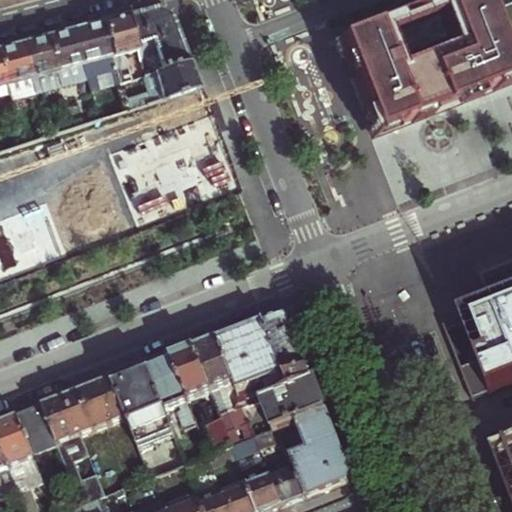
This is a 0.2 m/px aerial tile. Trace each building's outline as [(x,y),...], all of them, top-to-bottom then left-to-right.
[(511,72),(509,66),(483,0),(442,0),(460,47),(392,75),(374,27),(355,34),(337,42),(365,115),(374,137),(389,131),(511,83),(511,72)] [(143,14),(129,17),(137,46),(153,42),(165,72),(190,64),(172,15),(159,10),(143,14)] [(116,21),(104,24),(117,74),(117,75),(129,72),(126,60),(124,57),(138,53),(137,46),(129,17),(116,21)] [(117,74),(104,24),(94,27),(76,31),(85,66),(96,63),(100,78),(117,74)] [(85,66),(76,31),(49,39),(58,73),(85,66)] [(37,42),(23,46),(31,80),(58,73),(49,39),(37,42)] [(14,48),(0,51),(0,61),(9,96),(11,100),(35,93),(31,80),(23,46),(14,48)] [(0,98),(9,96),(0,61),(0,98)] [(100,78),(96,63),(85,66),(89,81),(100,78)] [(125,102),(127,113),(162,102),(200,90),(195,75),(190,64),(165,72),(143,79),(148,94),(125,102)] [(206,106),(200,90),(162,102),(169,120),(206,106)] [(239,192),(211,118),(110,157),(139,231),(239,192)] [(0,284),(68,258),(47,205),(0,223),(0,284)] [(463,329),(446,336),(474,407),(493,399),(493,400),(511,392),(511,305),(462,326),(463,329)] [(291,322),(283,318),(279,319),(265,325),(285,377),(291,393),(315,383),(291,322)] [(285,377),(265,325),(246,332),(219,343),(236,386),(239,395),(285,377)] [(211,345),(196,351),(213,395),(221,417),(227,415),(230,413),(222,392),(236,386),(219,343),(211,345)] [(187,355),(173,360),(189,404),(201,400),(213,395),(196,351),(187,355)] [(163,364),(148,370),(165,414),(180,408),(181,413),(178,414),(185,433),(198,428),(189,404),(173,360),(163,364)] [(113,384),(128,421),(151,481),(155,480),(187,468),(181,453),(165,414),(148,370),(120,381),(113,384)] [(285,377),(239,395),(240,398),(235,411),(236,414),(246,411),(254,407),(267,402),(291,393),(285,377)] [(321,398),(315,383),(291,393),(267,402),(279,432),(280,431),(297,425),(327,413),(321,398)] [(68,402),(82,439),(128,421),(113,384),(97,390),(68,402)] [(82,439),(68,402),(57,405),(45,410),(60,448),(82,439)] [(279,432),(267,402),(254,407),(266,437),(279,432)] [(60,448),(45,410),(35,414),(20,420),(34,459),(45,456),(60,450),(60,448)] [(230,439),(234,449),(257,440),(253,430),(246,411),(236,414),(244,433),(230,439)] [(327,413),(297,425),(302,438),(332,427),(327,413)] [(230,423),(227,415),(221,417),(224,425),(230,423)] [(9,424),(0,427),(0,447),(18,493),(26,511),(35,511),(27,492),(45,485),(40,475),(34,459),(20,420),(9,424)] [(215,447),(219,455),(233,450),(234,449),(230,439),(224,426),(209,432),(215,447)] [(332,427),(302,438),(307,452),(291,459),(295,471),(307,500),(347,484),(351,475),(342,453),(332,427)] [(257,440),(261,452),(285,443),(280,431),(279,432),(266,437),(257,440)] [(261,452),(257,440),(234,449),(233,450),(237,462),(262,453),(261,452)] [(26,511),(18,493),(0,447),(0,490),(5,489),(14,511),(26,511)] [(194,448),(181,453),(187,468),(200,462),(194,448)] [(45,456),(34,459),(40,475),(45,485),(55,481),(45,456)] [(511,457),(497,463),(511,502),(511,457)] [(200,462),(187,468),(191,480),(214,471),(209,459),(200,462)] [(243,477),(248,490),(256,511),(275,511),(283,509),(272,481),(267,468),(243,477)] [(295,471),(272,481),(283,509),(298,503),(307,500),(295,471)] [(198,498),(202,508),(203,511),(230,511),(225,499),(221,489),(198,498)] [(256,511),(248,490),(225,499),(230,511),(256,511)] [(125,492),(117,495),(119,500),(127,497),(125,492)] [(105,511),(101,501),(83,508),(79,510),(80,511),(105,511)] [(203,511),(202,508),(200,503),(176,511),(203,511)]
